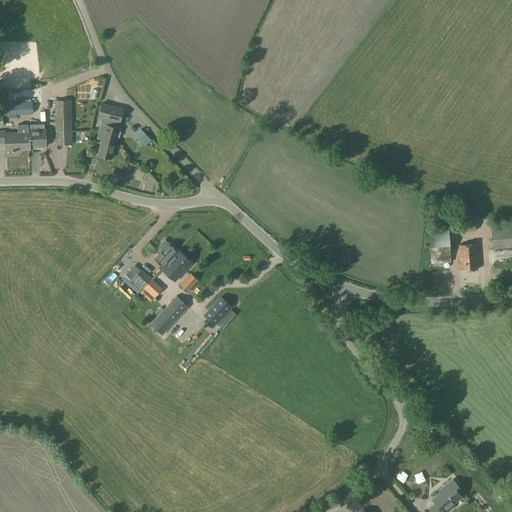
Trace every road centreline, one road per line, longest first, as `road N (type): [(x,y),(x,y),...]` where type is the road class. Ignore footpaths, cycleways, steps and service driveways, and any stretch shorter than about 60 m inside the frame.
road 1 (unclassified): [(214,208),(113,86),(73,0)]
road 2 (unclassified): [(214,208),(0,184)]
road 3 (unclassified): [(378,468),(399,430),(396,403),(344,338),(341,295)]
road 4 (unclassified): [(511,298),(404,303),(341,295)]
road 5 (unclassified): [(341,295),(288,268),(214,208)]
